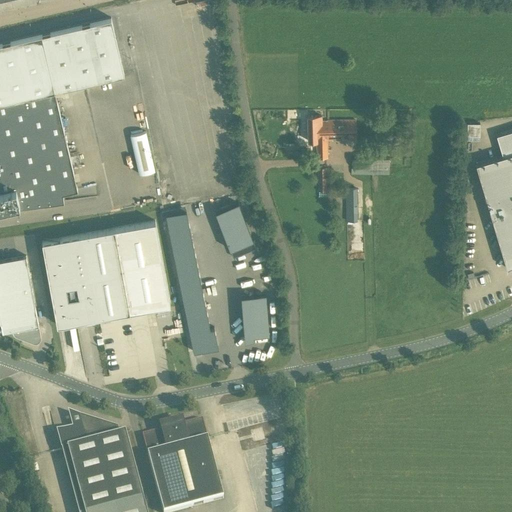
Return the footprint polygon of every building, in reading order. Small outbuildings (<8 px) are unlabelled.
[(166,25),(206,19),(203,0),(196,0),(163,5),(166,25)] [(0,210),(64,202),(63,194),(62,192),(78,189),(54,90),(124,74),(111,17),(0,43),(0,210)] [(169,46),(209,40),(206,19),(166,25),(169,46)] [(172,67),(212,61),(209,40),(169,46),(172,67)] [(175,88),(215,82),(212,61),(172,67),(175,88)] [(178,108),(218,103),(215,82),(175,88),(178,108)] [(181,129),(221,123),(218,103),(178,108),(181,129)] [(323,120),(328,141),(328,140),(356,139),(356,120),(328,120),(323,120)] [(184,150),(224,144),(221,123),(181,129),(184,150)] [(479,135),(479,123),(467,123),(467,135),(479,135)] [(511,130),(496,135),(498,140),(503,156),(476,164),(506,268),(511,265),(511,130)] [(139,173),(155,170),(147,131),(131,134),(139,173)] [(187,171),(227,165),(224,144),(184,150),(187,171)] [(389,168),(389,156),(361,155),(361,158),(353,158),(353,168),(351,168),(351,174),(372,174),(389,174),(389,168)] [(227,165),(187,171),(190,191),(230,185),(227,165)] [(327,191),(326,167),(315,168),(316,172),(317,172),(318,191),(327,191)] [(346,221),(357,220),(357,188),(346,188),(346,191),(346,221)] [(239,203),(216,212),(223,230),(230,249),(233,248),(234,250),(231,251),(233,256),(256,248),(246,222),(239,203)] [(186,211),(166,215),(168,225),(170,235),(190,231),(188,221),(186,211)] [(115,228),(42,241),(57,324),(61,324),(71,322),(76,321),(92,318),(98,317),(109,315),(118,313),(128,311),(130,311),(154,307),(170,304),(155,221),(115,228)] [(190,231),(170,235),(172,245),(192,241),(190,231)] [(192,241),(172,245),(174,255),(193,251),(192,241)] [(193,251),(174,255),(176,264),(195,260),(193,251)] [(39,327),(26,257),(0,261),(0,321),(1,322),(3,331),(13,330),(13,332),(13,333),(14,334),(14,335),(15,336),(16,336),(16,337),(33,343),(34,344),(35,344),(36,344),(37,343),(38,343),(39,343),(40,342),(40,341),(41,340),(41,339),(41,338),(41,337),(39,327)] [(195,260),(176,264),(178,274),(197,270),(195,260)] [(197,270),(178,274),(180,284),(199,280),(197,270)] [(199,280),(180,284),(182,293),(201,290),(199,280)] [(201,290),(182,293),(184,303),(203,299),(201,290)] [(266,296),(242,297),(245,341),(253,340),(253,336),(269,335),(266,296)] [(203,299),(184,303),(186,313),(205,309),(203,299)] [(205,309),(186,313),(188,323),(207,319),(205,309)] [(207,319),(188,323),(190,332),(209,328),(207,319)] [(209,328),(190,332),(192,342),(194,352),(218,347),(216,337),(214,327),(209,328)] [(118,434),(117,428),(79,416),(82,427),(75,429),(59,433),(63,449),(68,448),(84,511),(146,511),(143,499),(126,432),(118,434)] [(208,438),(203,419),(183,424),(182,420),(161,426),(163,429),(143,435),(148,454),(163,511),(170,511),(224,498),(208,438)] [(236,473),(243,503),(254,500),(246,470),(236,473)]
